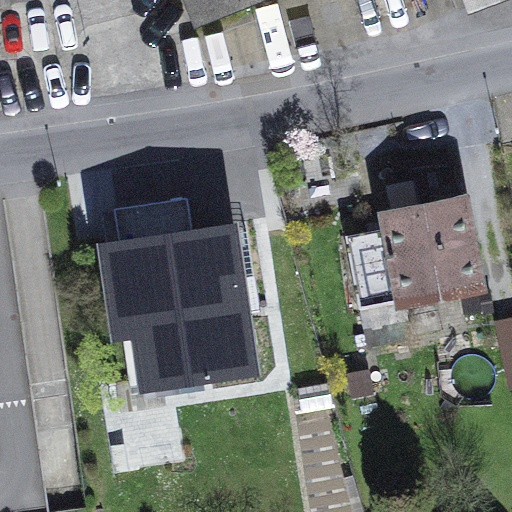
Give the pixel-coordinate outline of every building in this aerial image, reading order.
[(183,0),(195,30),(270,0),(183,0)] [(511,0),(468,0),(472,8),(493,0),(511,0)] [(241,311),(258,308),(254,281),(237,283),(230,235),(193,241),(187,201),(118,211),(124,254),(135,252),(155,379),(195,373),(249,365),(241,311)] [(412,339),(405,301),(478,287),(462,205),(387,220),(389,229),(347,237),(368,347),(412,339)] [(237,283),(254,281),(246,233),(230,235),(237,283)] [(195,373),(155,379),(135,252),(124,254),(145,392),(196,384),(195,373)] [(509,391),(511,390),(511,320),(496,324),(509,391)]
